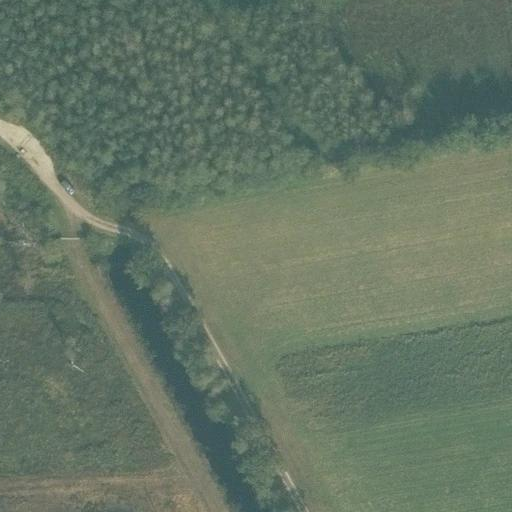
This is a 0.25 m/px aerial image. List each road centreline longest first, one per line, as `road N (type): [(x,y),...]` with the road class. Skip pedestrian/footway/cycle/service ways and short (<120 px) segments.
road 1 (track): [(84,217),(71,239),(78,262),(215,511)]
road 2 (track): [(303,511),(151,240)]
road 3 (track): [(0,142),(84,217),(151,240)]
